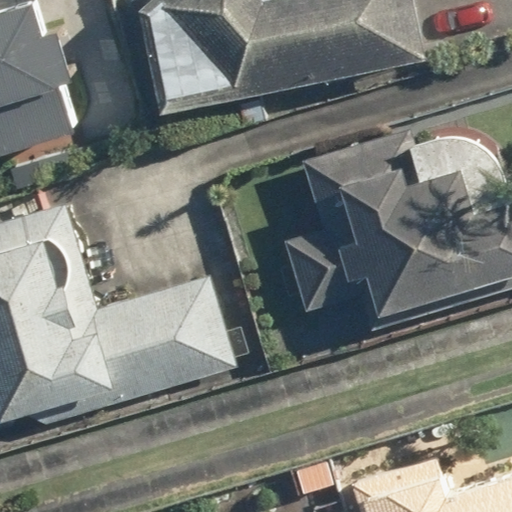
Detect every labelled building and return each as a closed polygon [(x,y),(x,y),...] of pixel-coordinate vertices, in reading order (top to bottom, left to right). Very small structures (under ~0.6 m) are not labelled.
[(0,150),(68,131),(29,0),(21,0),(0,6),(0,150)] [(130,0),(153,115),(417,63),(404,0),(130,0)] [(482,153),(449,133),(399,148),(395,135),(300,163),(320,230),(280,242),(302,315),(359,297),(367,321),(511,277),(511,198),(497,203),(482,153)] [(0,431),(236,369),(211,275),(90,307),(63,205),(0,221),(0,431)] [(445,457),(345,486),(352,511),(511,511),(511,477),(456,494),(445,457)]
